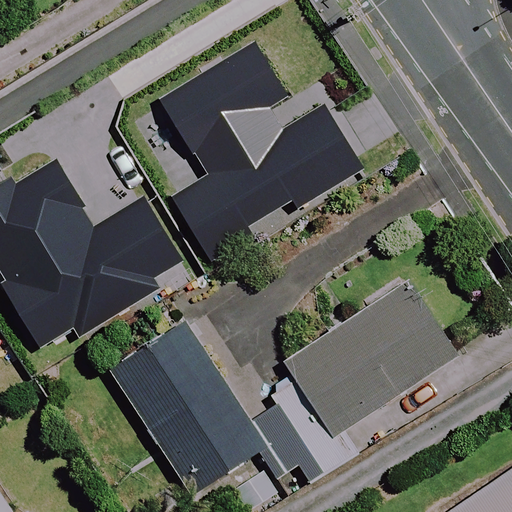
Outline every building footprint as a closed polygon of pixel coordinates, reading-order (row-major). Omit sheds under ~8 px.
[(0,207),(66,168),(35,118),(0,139),(0,207)] [(123,155),(42,205),(57,230),(47,236),(97,317),(297,193),(267,144),(220,173),(196,135),(151,163),(143,151),(127,161),(123,155)] [(269,450),(260,455),(276,482),(301,467),(312,485),(362,455),(348,432),(462,359),(416,287),(290,368),(301,385),(249,417),(269,450)] [(266,451),(188,328),(114,375),(192,498),(266,451)] [(511,511),(511,473),(455,511),(511,511)] [(0,511),(13,511),(0,492),(0,511)]
